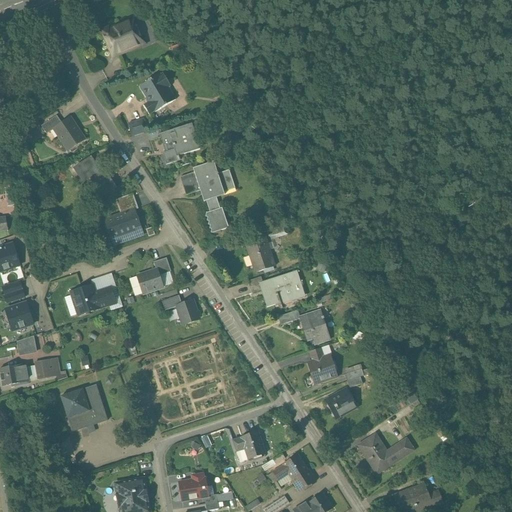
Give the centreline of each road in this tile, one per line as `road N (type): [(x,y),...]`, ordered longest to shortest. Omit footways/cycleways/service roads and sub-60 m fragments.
road 1 (residential): [(286,402),(116,137),(45,0)]
road 2 (track): [(511,143),(357,318)]
road 3 (residential): [(165,511),(156,459),(170,437),(286,402)]
road 4 (residential): [(360,511),(286,402)]
